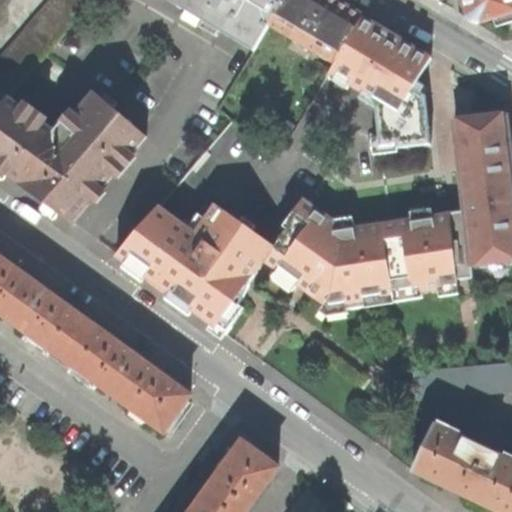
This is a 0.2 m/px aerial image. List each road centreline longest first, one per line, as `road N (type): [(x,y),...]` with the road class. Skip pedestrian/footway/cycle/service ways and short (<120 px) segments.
road 1 (residential): [(0,214),(410,511)]
road 2 (residential): [(511,73),(386,0)]
